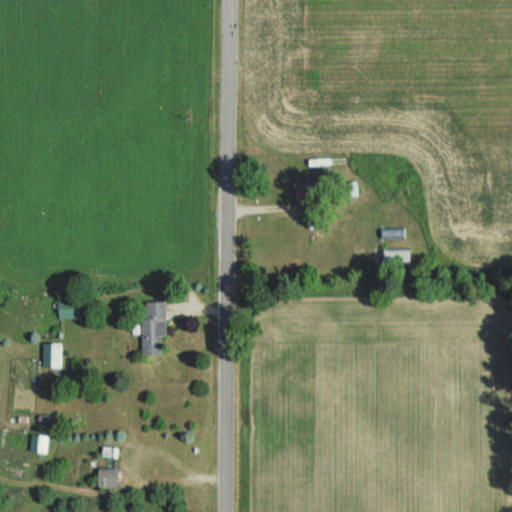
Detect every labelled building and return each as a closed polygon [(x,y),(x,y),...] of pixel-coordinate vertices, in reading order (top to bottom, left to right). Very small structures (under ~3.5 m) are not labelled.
[(313,180),(294,180),(294,209),(313,209),(313,180)] [(404,230),(380,230),(380,240),(404,240),(404,230)] [(410,250),(374,250),(374,264),(410,264),(410,250)] [(165,337),(165,303),(141,303),(141,356),(160,356),(160,337),(165,337)] [(61,368),(61,344),(42,344),(42,368),(61,368)] [(45,453),(45,436),(29,436),(29,453),(45,453)] [(115,489),(115,469),(96,469),(96,489),(115,489)]
